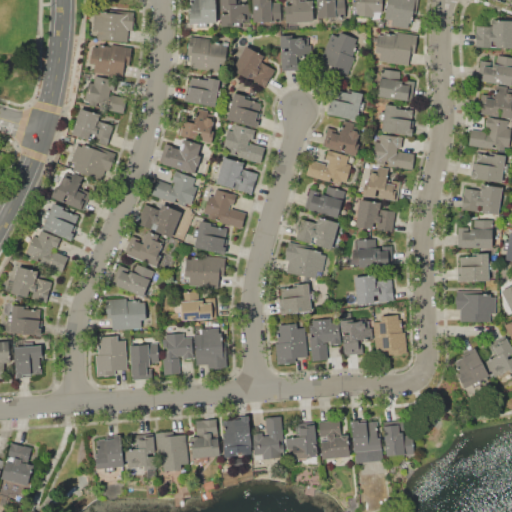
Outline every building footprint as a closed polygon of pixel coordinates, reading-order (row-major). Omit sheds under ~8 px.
[(189,23),(188,0),(217,0),(218,22),(208,22),(208,26),(197,27),(197,23),(189,23)] [(220,0),(239,0),(240,3),(248,3),(248,6),(250,6),(251,15),(249,15),(249,21),(241,21),(242,27),(230,28),(230,25),(222,26),(220,0)] [(252,0),(271,0),(271,2),(280,2),(281,20),(253,22),(252,0)] [(284,0),(313,0),(314,21),(286,22),(284,0)] [(315,0),(345,0),(346,18),(337,18),(336,17),(317,18),(315,0)] [(356,15),(356,11),(352,10),(352,0),(383,0),(382,12),(374,11),(374,17),(356,15)] [(387,0),(418,0),(416,15),(413,15),(411,23),(408,23),(408,27),(391,24),(392,20),(384,18),(387,0)] [(134,17),(135,17),(134,31),(128,30),(127,41),(98,38),(98,31),(93,31),(94,14),(100,14),(100,11),(108,12),(109,6),(130,8),(130,11),(134,12),(134,17)] [(511,47),(476,47),(476,26),(492,26),(492,19),(511,19),(511,47)] [(331,34),(338,37),(340,32),(356,39),(354,44),(357,46),(353,55),(356,57),(347,77),(333,71),(335,67),(320,60),(331,34)] [(384,33),(396,35),(397,32),(417,35),(414,54),(409,53),(408,65),(379,60),(380,53),(376,52),(378,35),(383,35),(384,33)] [(294,66),(294,70),(282,70),(280,35),(292,35),(292,38),(308,37),(309,65),(294,66)] [(190,67),(191,56),(187,55),(190,36),(210,39),(210,41),(223,43),(222,46),(228,46),(225,65),(220,64),(218,71),(190,67)] [(124,65),(122,76),(94,72),(95,63),(90,62),(93,46),(98,47),(98,44),(111,46),(111,44),(132,47),(131,53),(133,53),(130,66),(124,65)] [(232,69),(245,46),(264,57),(261,62),(267,66),(268,64),(276,68),(264,88),(232,69)] [(511,85),(478,79),(481,60),(496,63),(498,55),(511,57),(511,85)] [(378,97),(382,68),(400,71),(399,78),(414,81),(411,101),(378,97)] [(110,94),(127,98),(123,113),(88,105),(89,100),(85,99),(89,82),(93,83),(94,75),(117,81),(115,91),(111,90),(110,94)] [(183,100),(185,94),(188,95),(191,76),(208,80),(208,77),(220,80),(219,87),(222,88),(221,96),(217,95),(215,107),(183,100)] [(497,85),(511,87),(511,118),(481,113),(484,98),(495,99),(497,85)] [(326,113),(331,89),(351,94),(351,91),(359,93),(360,91),(364,92),(362,101),(365,102),(363,112),(359,111),(357,120),(326,113)] [(226,118),(235,92),(247,96),(246,98),(264,104),(256,127),(226,118)] [(385,104),(415,108),(413,120),(415,120),(413,136),(382,131),(385,104)] [(72,135),(80,108),(100,114),(98,120),(113,125),(108,145),(72,135)] [(212,128),(215,129),(211,143),(200,140),(201,133),(199,132),(197,139),(177,134),(181,120),(194,123),(198,108),(215,112),(212,128)] [(487,116),(509,120),(507,128),(511,128),(508,151),(468,145),(470,129),(485,132),(487,116)] [(322,145),(326,132),(330,134),(331,132),(339,134),(343,119),(362,125),(357,142),(360,143),(356,155),(322,145)] [(228,153),(229,149),(223,147),(228,129),(233,131),(235,124),(252,129),(248,142),(265,147),(261,162),(228,153)] [(372,158),(374,141),(380,142),(381,134),(403,137),(401,152),(415,154),(413,169),(376,163),(377,159),(372,158)] [(159,162),(165,143),(173,145),(175,138),(182,140),(182,138),(201,144),(198,155),(201,156),(195,174),(159,162)] [(83,144),(112,155),(102,181),(73,170),(76,162),(71,160),(77,145),(82,147),(83,144)] [(346,163),(352,165),(346,182),(342,181),(340,185),(306,174),(310,159),(327,165),(328,160),(325,159),(328,150),(349,156),(346,163)] [(477,151),(505,155),(504,163),(508,164),(506,175),(502,174),(501,183),(470,178),(471,170),(474,171),(477,151)] [(223,157),(244,162),(242,169),(257,173),(251,194),(216,184),(223,157)] [(362,195),(364,184),(367,184),(368,174),(371,174),(371,172),(377,173),(378,166),(389,168),(387,182),(393,183),(394,180),(401,181),(398,200),(378,197),(379,190),(376,189),(375,197),(362,195)] [(191,205),(186,203),(185,207),(152,194),(158,179),(173,186),(175,181),(172,180),(176,171),(195,178),(193,185),(197,187),(191,205)] [(51,197),(59,179),(61,180),(64,172),(72,175),(73,172),(83,177),(79,188),(90,193),(83,211),(51,197)] [(462,208),(463,198),(462,198),(464,188),(480,191),(481,184),(503,188),(499,214),(462,208)] [(305,207),(310,189),(325,193),(327,186),(345,191),(337,217),(305,207)] [(208,217),(209,214),(203,212),(209,195),(213,197),(216,188),(237,195),(233,205),(230,204),(229,207),(246,213),(241,228),(208,217)] [(380,209),(396,212),(393,232),(356,226),(359,199),(381,203),(380,209)] [(43,227),(54,203),(64,207),(62,210),(78,216),(74,225),(77,226),(70,240),(43,227)] [(162,203),(182,211),(170,238),(155,231),(157,224),(153,222),(150,229),(137,223),(146,204),(160,210),(162,203)] [(296,238),(302,219),(317,223),(318,217),(330,220),(331,218),(343,221),(338,239),(335,238),(331,248),(315,244),(316,238),(313,237),(311,242),(296,238)] [(194,247),(200,220),(211,223),(211,225),(223,228),(224,226),(228,227),(225,238),(227,239),(223,254),(194,247)] [(457,247),(457,227),(473,227),(474,220),(493,220),(493,247),(457,247)] [(27,252),(34,235),(38,237),(41,230),(61,238),(55,251),(69,257),(63,272),(40,262),(42,259),(39,257),(37,261),(29,257),(31,254),(27,252)] [(160,251),(162,253),(156,267),(124,253),(128,244),(131,246),(134,240),(143,244),(148,230),(165,237),(160,251)] [(358,266),(358,257),(352,258),(352,250),(355,250),(354,239),(376,238),(377,246),(392,245),(393,265),(358,266)] [(286,272),(288,260),(285,260),(289,242),(301,244),(300,247),(322,251),(321,254),(327,255),(324,273),(318,272),(317,278),(286,272)] [(457,282),(456,274),(458,274),(457,267),(460,267),(459,256),(476,256),(476,253),(489,253),(489,260),(492,259),(493,271),(490,271),(490,280),(457,282)] [(203,258),(204,255),(225,257),(223,276),(219,276),(218,288),(189,285),(190,277),(185,276),(186,259),(191,259),(192,257),(203,258)] [(112,283),(120,265),(133,270),(136,263),(154,271),(143,296),(112,283)] [(10,293),(18,266),(39,271),(37,277),(52,282),(46,303),(32,299),(34,292),(29,290),(27,297),(10,293)] [(357,304),(354,277),(375,275),(376,281),(392,279),(394,299),(357,304)] [(281,314),(278,289),(280,289),(280,288),(289,286),(289,288),(297,287),(297,284),(309,283),(310,290),(313,290),(315,302),(312,302),(313,310),(281,314)] [(511,314),(507,317),(499,302),(505,299),(500,291),(511,284),(511,314)] [(460,309),(456,309),(456,304),(454,304),(454,296),(456,296),(456,290),(487,291),(487,293),(491,293),(491,296),(496,296),(496,313),(491,313),(491,321),(460,321),(460,309)] [(200,298),(215,298),(217,318),(182,320),(180,292),(199,291),(200,298)] [(126,300),(139,299),(139,302),(145,301),(146,319),(140,320),(141,328),(113,330),(112,317),(107,317),(106,299),(126,298),(126,300)] [(10,332),(12,305),(25,306),(24,309),(43,310),(40,335),(10,332)] [(373,322),(380,321),(379,316),(398,314),(398,319),(401,319),(402,329),(405,329),(407,352),(388,354),(387,350),(376,351),(373,322)] [(310,336),(314,336),(314,333),(310,333),(309,325),(313,324),(312,319),(338,317),(341,343),(331,344),(331,341),(326,341),(328,359),(312,360),(310,336)] [(340,320),(360,318),(360,321),(369,320),(370,327),(371,327),(372,338),(362,339),(363,352),(344,354),(342,332),(341,332),(340,320)] [(275,343),(278,342),(276,333),(278,333),(277,330),(279,330),(279,324),(297,322),(297,328),(305,327),(307,327),(310,346),(307,347),(308,356),(295,357),(296,362),(278,364),(275,343)] [(195,329),(218,328),(219,334),(221,337),(221,341),(225,341),(227,367),(221,367),(221,369),(214,369),(214,364),(197,365),(195,329)] [(166,339),(165,333),(184,332),(184,337),(191,336),(193,359),(183,360),(183,356),(179,357),(179,373),(164,374),(162,339),(166,339)] [(97,376),(95,342),(99,342),(99,336),(118,335),(118,340),(126,340),(128,369),(115,370),(115,375),(97,376)] [(495,377),(491,370),(488,372),(479,355),(490,349),(488,344),(505,335),(511,348),(511,370),(510,372),(509,370),(495,377)] [(0,341),(9,341),(10,363),(0,363),(1,378),(0,378),(0,341)] [(130,345),(157,343),(159,362),(150,363),(151,378),(133,380),(130,345)] [(16,378),(14,347),(41,345),(43,374),(32,374),(32,377),(16,378)] [(465,388),(457,373),(459,372),(453,360),(463,355),(464,357),(470,354),(468,351),(475,347),(479,355),(488,372),(489,375),(465,388)] [(249,416),(252,451),(243,451),(243,458),(233,459),(232,452),(225,453),(224,438),(226,438),(225,418),(249,416)] [(265,417),(281,416),(285,456),(255,459),(253,433),(263,432),(263,436),(267,435),(265,417)] [(195,420),(217,418),(219,456),(192,458),(191,437),(197,437),(195,420)] [(319,422),(339,420),(340,435),(347,435),(349,456),(322,458),(319,422)] [(350,421),(366,420),(366,422),(377,421),(378,429),(376,429),(377,438),(380,438),(381,449),(373,450),(374,453),(364,454),(363,451),(354,452),(351,426),(350,426),(350,421)] [(383,422),(403,420),(404,430),(399,430),(399,432),(403,432),(403,435),(409,434),(409,436),(412,436),(414,453),(386,456),(383,422)] [(314,425),(314,431),(317,431),(317,435),(315,436),(317,456),(306,457),(306,460),(298,461),(298,458),(287,459),(285,438),(296,437),(295,426),(314,425)] [(155,433),(172,431),(173,436),(186,434),(189,468),(159,471),(155,433)] [(134,435),(153,433),(156,473),(146,474),(146,469),(144,469),(144,465),(128,467),(128,460),(126,461),(125,449),(135,449),(134,435)] [(96,440),(99,440),(99,439),(104,438),(104,439),(114,438),(114,436),(122,435),(124,452),(123,452),(124,466),(115,467),(116,472),(105,473),(104,468),(96,469),(95,457),(98,457),(96,440)] [(11,442),(31,448),(27,463),(34,465),(29,485),(2,478),(11,442)]
